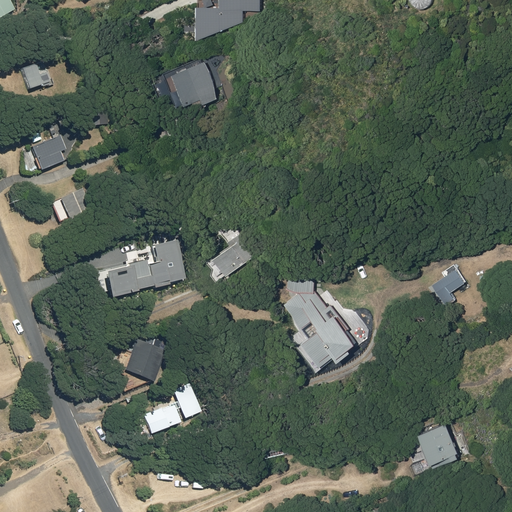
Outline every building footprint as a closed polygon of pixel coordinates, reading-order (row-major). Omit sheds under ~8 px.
[(0,0),(0,16),(13,9),(8,0),(0,0)] [(196,8),(196,40),(242,21),(243,11),(261,11),(261,0),(219,0),(220,8),(196,8)] [(414,0),(418,7),(428,9),(436,2),(436,0),(414,0)] [(240,36),(227,40),(230,49),(242,46),(240,36)] [(222,95),(209,58),(184,68),(196,99),(210,94),(212,99),(222,95)] [(21,67),(28,89),(48,82),(45,71),(38,73),(34,62),(21,67)] [(241,81),(235,83),(238,90),(243,88),(241,81)] [(40,170),(63,161),(59,152),(65,149),(59,135),(31,147),(40,170)] [(80,188),(59,197),(70,222),(91,212),(80,188)] [(240,234),(235,237),(223,245),(227,251),(214,260),(226,277),(256,257),(240,234)] [(174,240),(152,245),(156,263),(130,269),(129,266),(103,272),(109,297),(136,291),(135,290),(151,286),(151,288),(167,285),(166,282),(183,278),(174,240)] [(434,283),(448,305),(459,298),(454,290),(469,281),(459,267),(434,283)] [(303,346),(318,366),(331,355),(336,361),(347,353),(345,351),(355,343),(314,292),(318,276),(288,269),(284,290),(297,293),(283,304),(311,339),(303,346)] [(152,382),(164,352),(135,340),(123,370),(152,382)] [(201,411),(189,384),(173,391),(184,418),(201,411)] [(149,434),(179,422),(172,405),(160,410),(159,408),(141,415),(149,434)] [(417,437),(431,469),(458,456),(444,424),(417,437)] [(265,459),(288,454),(285,441),(262,446),(265,459)]
